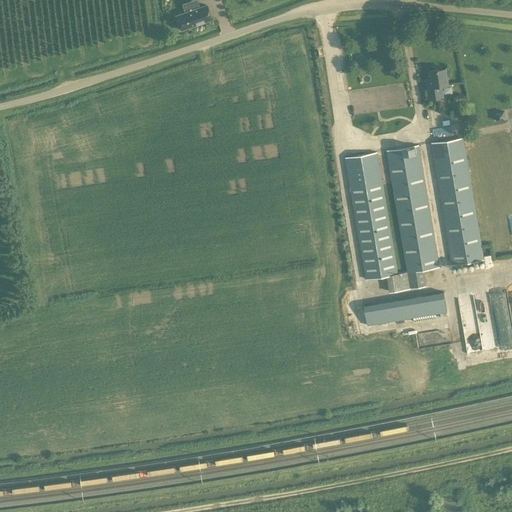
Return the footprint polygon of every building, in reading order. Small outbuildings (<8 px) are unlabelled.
[(180,29),(211,19),(206,5),(176,15),(180,29)] [(61,86),(65,68),(57,66),(53,85),(61,86)] [(430,99),(443,97),(441,85),(448,84),(446,68),(429,70),(431,78),(426,78),(430,99)] [(457,111),(461,116),(468,111),(464,106),(457,111)] [(431,143),(452,264),(484,260),(463,137),(431,143)] [(365,279),(387,275),(389,292),(409,288),(427,285),(424,269),(440,267),(419,144),(386,150),(407,272),(398,273),(377,152),(344,157),(365,279)] [(446,312),(444,294),(443,291),(363,305),(367,325),(446,312)] [(478,327),(463,330),(467,352),(482,349),(478,327)]
